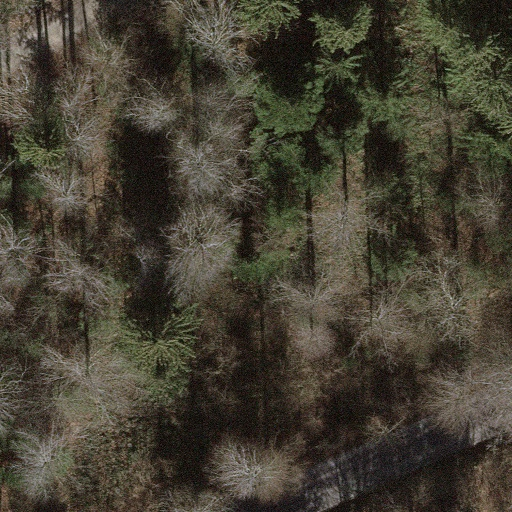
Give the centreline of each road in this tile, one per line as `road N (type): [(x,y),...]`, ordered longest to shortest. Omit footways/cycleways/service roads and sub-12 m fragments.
road 1 (tertiary): [(261,511),(511,402)]
road 2 (track): [(111,0),(0,63)]
